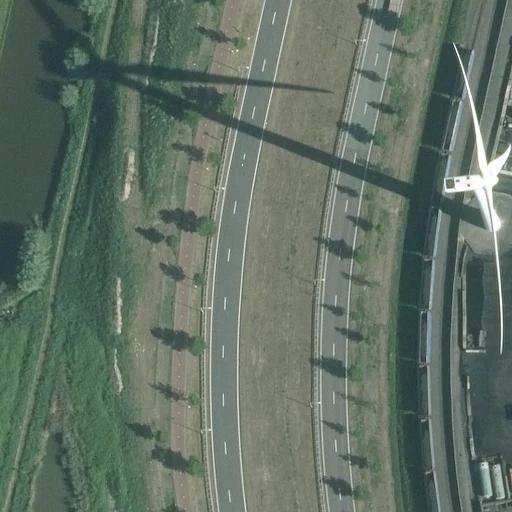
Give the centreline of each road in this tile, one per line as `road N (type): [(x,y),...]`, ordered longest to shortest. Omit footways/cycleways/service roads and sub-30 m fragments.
road 1 (primary): [(340,511),(337,270),(390,0)]
road 2 (primary): [(278,0),(231,246),(226,408),(233,511)]
